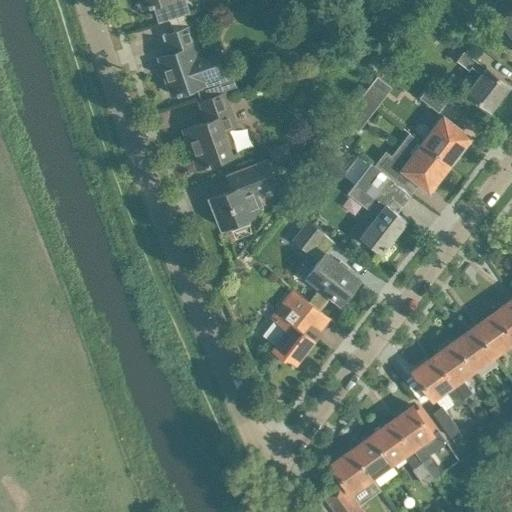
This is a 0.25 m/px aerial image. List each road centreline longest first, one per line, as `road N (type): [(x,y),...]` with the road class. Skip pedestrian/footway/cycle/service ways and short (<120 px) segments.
road 1 (residential): [(271,470),(176,258),(86,0)]
road 2 (residential): [(511,163),(271,470)]
